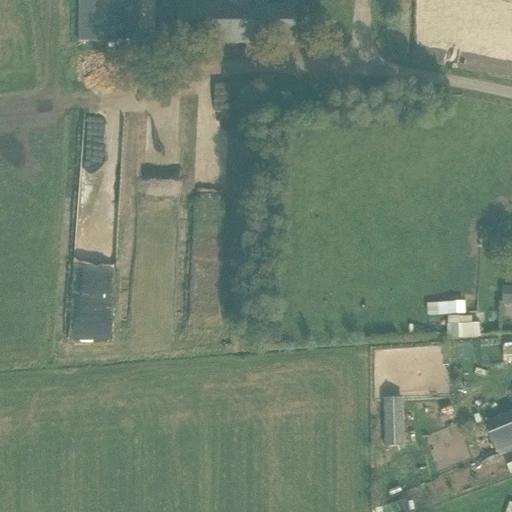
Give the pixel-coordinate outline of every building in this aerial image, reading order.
[(78,0),(78,42),(136,42),(136,0),(78,0)] [(293,44),(294,24),(294,7),(264,7),(263,0),(159,0),(159,42),(293,44)] [(511,288),(502,288),(502,304),(511,303),(511,288)] [(464,302),(426,304),(427,316),(432,316),(465,314),(464,302)] [(456,338),(456,354),(480,355),(481,338),(456,338)] [(405,447),(404,399),(383,400),(385,448),(405,447)] [(511,412),(486,423),(495,446),(499,456),(511,451),(511,412)]
